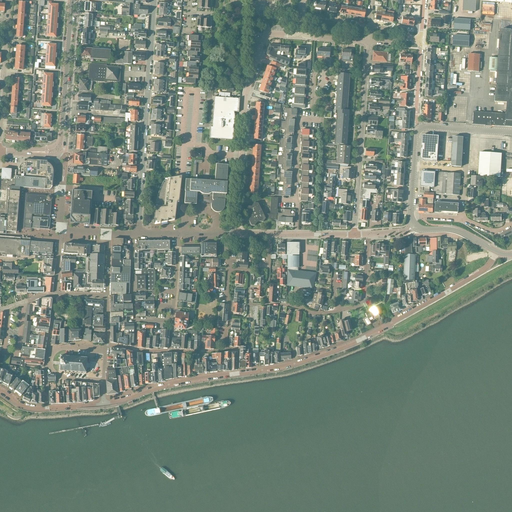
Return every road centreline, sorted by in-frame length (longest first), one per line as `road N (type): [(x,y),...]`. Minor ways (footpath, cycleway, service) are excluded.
road 1 (tertiary): [(103,404),(315,359),(448,291),(495,251)]
road 2 (residential): [(137,234),(154,0)]
road 3 (residential): [(354,233),(366,71)]
road 4 (secondary): [(70,0),(53,152)]
road 5 (residential): [(177,234),(184,145),(242,156)]
road 6 (residential): [(296,234),(298,120),(322,121)]
road 7 (residential): [(267,34),(247,95),(242,156)]
road 8 (residential): [(249,269),(248,303),(339,309)]
